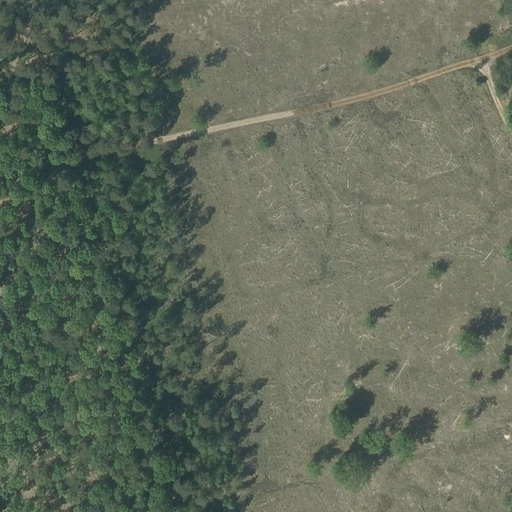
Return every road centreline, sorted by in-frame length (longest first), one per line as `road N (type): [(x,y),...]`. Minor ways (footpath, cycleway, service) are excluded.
road 1 (unknown): [(13,162),(201,132),(482,64)]
road 2 (track): [(13,162),(42,299),(104,511)]
road 3 (unknown): [(33,0),(11,122),(13,162)]
